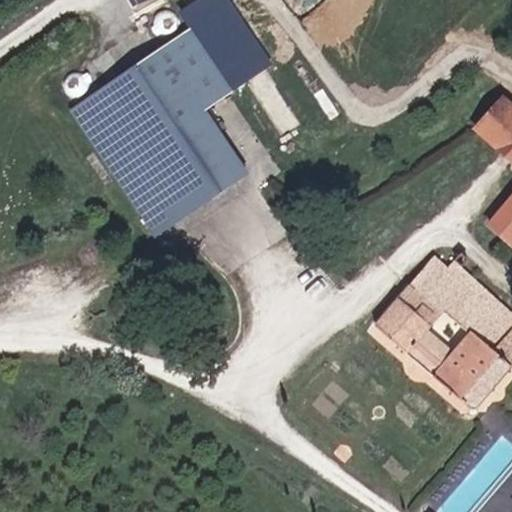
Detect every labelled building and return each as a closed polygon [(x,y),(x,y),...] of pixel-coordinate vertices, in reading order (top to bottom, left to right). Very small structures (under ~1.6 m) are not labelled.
[(251,179),(212,116),(233,103),(191,36),(71,111),(152,241),(251,179)] [(480,134),(511,161),(511,108),(507,104),(480,134)] [(511,207),(494,229),(511,244),(511,207)] [(470,261),(463,256),(451,272),(437,261),(380,329),(477,412),(511,373),(511,313),(463,270),(470,261)] [(454,511),(456,510),(458,511),(464,511),(482,484),(453,466),(425,511),(454,511)]
